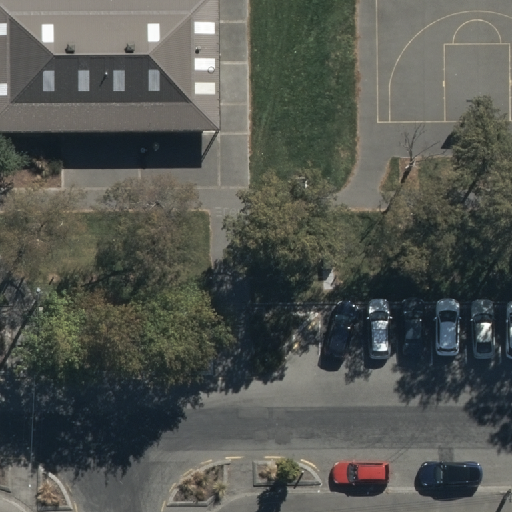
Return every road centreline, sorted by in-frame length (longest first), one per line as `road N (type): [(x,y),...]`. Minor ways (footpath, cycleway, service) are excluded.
road 1 (residential): [(120,423),(511,420)]
road 2 (residential): [(0,423),(120,423)]
